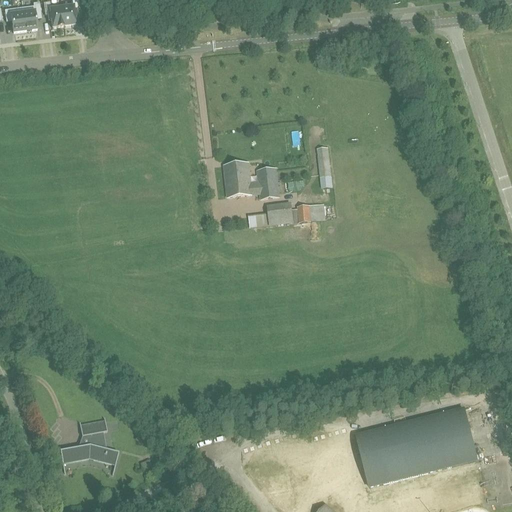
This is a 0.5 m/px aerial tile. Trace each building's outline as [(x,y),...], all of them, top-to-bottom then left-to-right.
[(72,5),(61,7),(64,28),(76,26),(75,18),(77,18),(77,12),(80,12),(78,0),(77,0),(72,1),(72,5)] [(22,9),(25,33),(37,31),(36,21),(41,20),(39,4),(33,4),(34,8),(22,9)] [(52,29),(64,28),(61,7),(50,8),(50,4),(43,4),(45,16),(51,16),(52,29)] [(13,35),(25,33),(22,9),(5,12),(6,23),(12,23),(13,35)] [(327,149),(317,150),(321,190),(332,189),(327,149)] [(259,182),(251,183),(249,164),(224,167),(228,199),(260,196),(261,201),(279,199),(276,170),(257,172),(259,182)] [(297,211),(292,211),(294,225),(307,223),(311,223),(309,207),(297,209),(297,211)] [(268,214),(248,216),(250,229),(250,230),(261,228),(269,227),(268,214)] [(464,409),(355,436),(368,489),(370,489),(421,476),(477,462),(464,409)] [(79,424),(82,438),(88,437),(90,446),(85,447),(60,452),(64,475),(65,475),(63,464),(89,459),(115,466),(112,476),(113,477),(119,454),(106,451),(103,434),(107,433),(104,419),(105,423),(81,428),(80,424),(79,424)] [(161,450),(151,444),(147,450),(157,456),(161,450)] [(150,461),(142,465),(148,478),(155,474),(150,461)]
